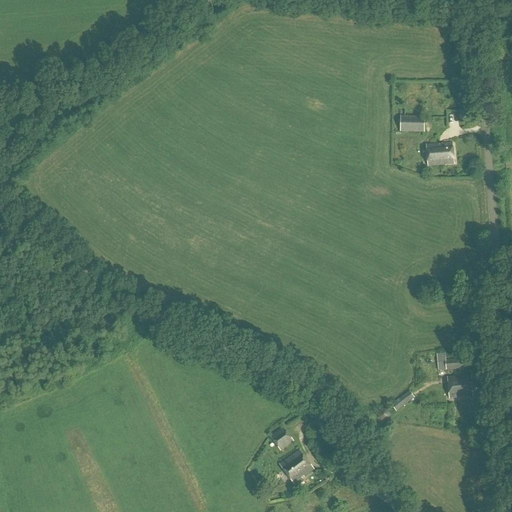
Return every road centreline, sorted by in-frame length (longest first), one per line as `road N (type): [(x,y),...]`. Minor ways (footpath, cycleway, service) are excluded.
road 1 (unclassified): [(400,511),(331,402),(114,297),(0,187)]
road 2 (unclassified): [(511,466),(488,262),(474,0)]
